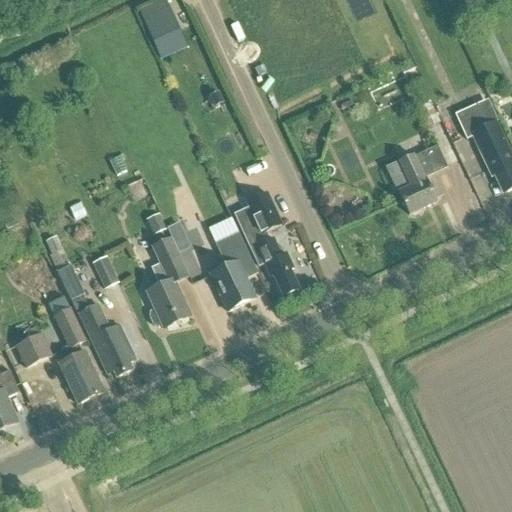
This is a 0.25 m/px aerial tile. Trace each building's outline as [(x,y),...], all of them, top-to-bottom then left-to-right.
[(156,44),(181,33),(167,4),(142,15),(156,44)] [(442,123),(422,82),(406,89),(426,130),(442,123)] [(497,178),(506,197),(511,194),(511,160),(497,126),(495,127),(485,105),(456,118),(467,143),(482,137),(493,162),(485,165),(492,180),(497,178)] [(422,216),(424,211),(438,205),(427,180),(448,170),(438,149),(415,160),(414,159),(400,166),(412,190),(400,196),(410,218),(412,217),(416,219),(422,216)] [(287,257),(282,259),(274,243),(271,244),(267,236),(282,228),(268,197),(247,207),(249,212),(235,218),(259,270),(264,267),(271,281),(274,280),(283,301),(287,299),(290,300),(295,297),(296,295),(299,293),(291,274),(294,272),(287,257)] [(164,215),(150,217),(152,233),(166,231),(164,215)] [(167,231),(171,240),(183,234),(180,226),(167,231)] [(211,278),(228,315),(256,302),(247,282),(258,277),(246,252),(238,237),(217,248),(224,262),(223,263),(227,271),(211,278)] [(71,269),(58,242),(47,247),(47,249),(46,249),(58,275),(71,269)] [(163,329),(164,333),(192,320),(175,285),(188,279),(179,260),(171,242),(153,250),(161,267),(152,271),(160,289),(147,296),(155,313),(151,315),(150,320),(154,328),(158,331),(163,329)] [(107,255),(92,262),(105,288),(119,281),(107,255)] [(69,350),(88,340),(69,306),(51,316),(69,350)] [(80,317),(92,343),(108,378),(115,375),(117,381),(134,374),(130,366),(137,363),(120,329),(111,334),(99,308),(80,317)] [(44,335),(16,347),(27,371),(55,359),(44,335)] [(60,367),(79,407),(105,395),(86,355),(60,367)] [(0,434),(18,426),(7,402),(20,396),(10,374),(0,378),(0,434)]
